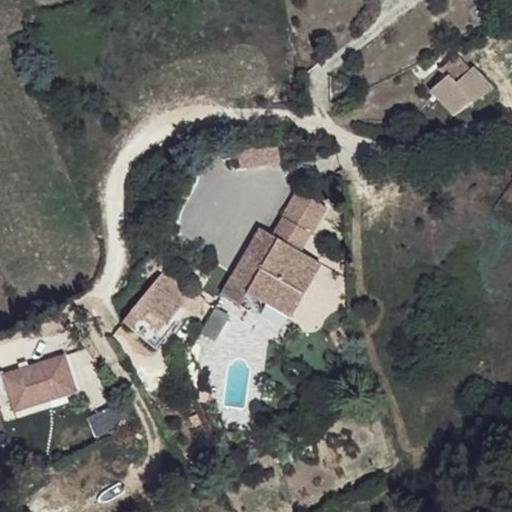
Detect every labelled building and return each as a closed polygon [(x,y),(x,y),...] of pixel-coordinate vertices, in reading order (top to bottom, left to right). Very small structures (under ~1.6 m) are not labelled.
[(448,80),(439,71),(422,87),(433,97),(448,80)] [(471,72),(457,88),(474,104),(492,92),(471,72)] [(457,88),(448,80),(433,97),(455,118),(474,104),(457,88)] [(325,206),(298,189),(282,218),(310,234),(325,206)] [(310,234),(282,218),(272,234),(300,251),(310,234)] [(272,234),(262,229),(222,297),(239,307),(247,293),(254,298),(288,317),(302,291),(295,286),(312,258),(300,251),(272,234)] [(318,262),(312,258),(295,286),(302,291),(318,262)] [(189,290),(163,271),(139,301),(164,322),(189,290)] [(254,298),(247,293),(239,307),(247,311),(254,298)] [(0,382),(4,397),(7,397),(12,415),(78,396),(66,355),(0,374),(0,382)]
